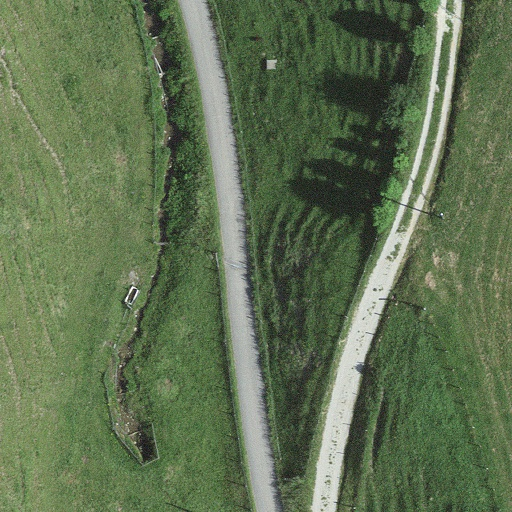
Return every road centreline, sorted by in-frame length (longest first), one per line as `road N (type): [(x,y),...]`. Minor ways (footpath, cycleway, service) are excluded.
road 1 (track): [(322,511),(344,383),(426,169),(450,0)]
road 2 (unclassified): [(272,511),(215,93),(192,0)]
